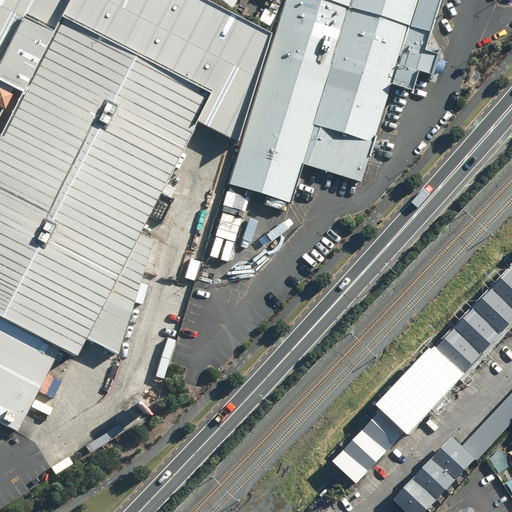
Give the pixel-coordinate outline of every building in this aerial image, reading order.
[(0,0),(0,82),(21,93),(0,133),(0,423),(15,431),(58,350),(74,357),(84,338),(116,355),(151,241),(138,235),(194,124),(234,143),(267,35),(198,0),(0,0)] [(284,0),(227,184),(288,203),(300,163),(359,181),(389,86),(409,93),(437,0),(284,0)] [(227,179),(217,176),(206,214),(216,217),(227,179)] [(511,283),(340,463),(366,487),(511,334),(511,283)] [(177,340),(167,337),(156,378),(166,380),(177,340)] [(98,428),(71,445),(80,459),(115,437),(110,428),(101,433),(98,428)] [(463,433),(402,497),(417,511),(437,511),(489,458),(463,433)] [(490,457),(500,473),(511,466),(511,464),(509,460),(510,453),(504,452),(502,449),(490,457)] [(459,511),(484,511),(477,501),(459,511)]
